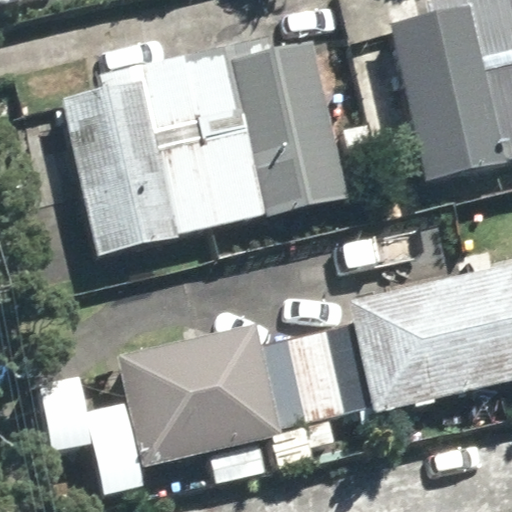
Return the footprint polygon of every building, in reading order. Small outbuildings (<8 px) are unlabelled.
[(389,33),(386,17),(382,0),(330,0),(340,49),(390,38),(389,33)] [(511,0),(464,0),(386,17),(389,33),(390,38),(422,186),(511,166),(511,0)] [(346,202),(310,33),(54,88),(91,257),(346,202)] [(511,267),(343,304),(368,420),(511,389),(511,267)] [(113,362),(136,470),(343,426),(324,337),(256,352),(252,332),(113,362)]
